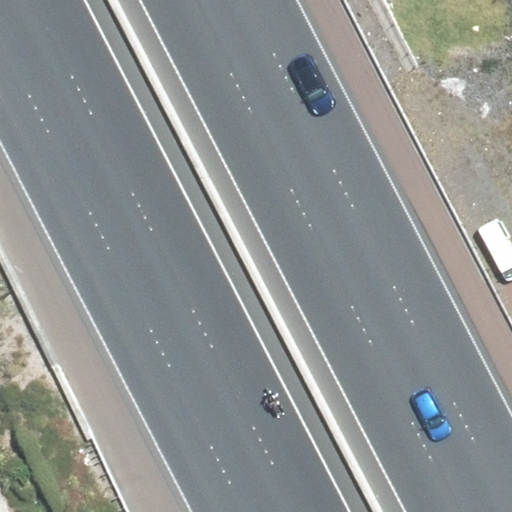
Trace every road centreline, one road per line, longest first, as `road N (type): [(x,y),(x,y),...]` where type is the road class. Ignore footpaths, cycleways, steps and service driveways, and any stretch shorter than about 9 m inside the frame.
road 1 (motorway): [(268,511),(3,0)]
road 2 (motorway): [(214,0),(478,511)]
